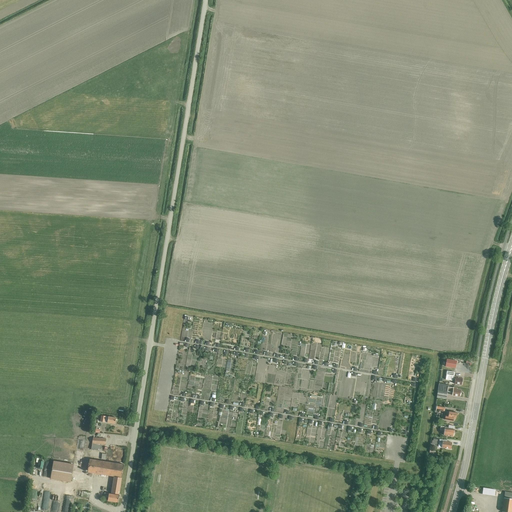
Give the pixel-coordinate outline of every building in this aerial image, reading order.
[(442,358),(441,366),(450,367),(452,360),(442,358)] [(454,384),(460,385),(461,379),(458,378),(458,377),(453,376),(454,373),(448,372),(447,376),(448,376),(448,378),(454,379),(454,384)] [(240,395),(241,378),(234,377),(233,394),(240,395)] [(450,395),(458,396),(459,390),(456,389),(456,388),(448,387),(448,385),(438,384),(436,398),(445,399),(447,390),(451,391),(450,395)] [(445,417),(444,420),(453,421),(453,419),(455,419),(456,416),(456,413),(449,411),(446,411),(445,415),(448,415),(447,417),(445,417)] [(108,416),(105,416),(101,415),(100,421),(104,422),(104,421),(107,422),(115,424),(116,418),(108,416)] [(453,430),(454,426),(448,425),(447,428),(440,426),(439,430),(443,431),(443,436),(452,437),(453,430)] [(100,444),(105,445),(106,439),(92,437),(91,449),(97,449),(97,448),(100,448),(100,444)] [(446,441),(438,440),(437,447),(450,449),(451,443),(445,442),(446,441)] [(112,493),(119,494),(124,464),(89,459),(87,472),(88,475),(91,476),(91,473),(114,477),(112,493)] [(50,479),(70,482),(73,464),(54,461),(50,479)] [(511,511),(511,492),(504,491),(502,511),(506,511),(505,511),(511,511)] [(71,506),(71,492),(63,492),(63,506),(71,506)] [(108,501),(118,502),(119,495),(104,493),(104,497),(108,498),(108,501)]
